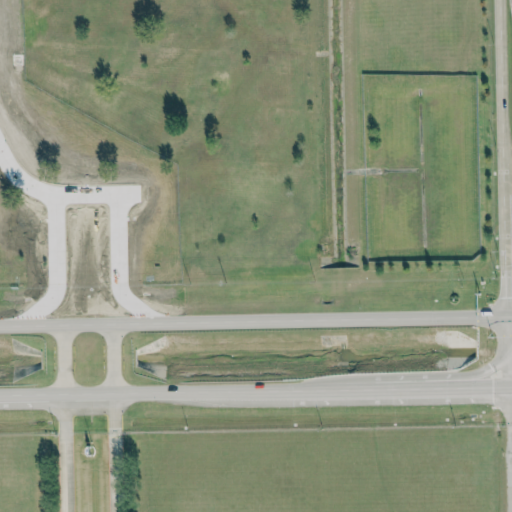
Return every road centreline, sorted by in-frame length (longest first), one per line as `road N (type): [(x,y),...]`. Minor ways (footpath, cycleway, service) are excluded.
road 1 (primary): [(511,315),(0,324)]
road 2 (tertiary): [(499,0),(505,269),(511,290)]
road 3 (primary): [(63,392),(233,390)]
road 4 (primary): [(372,388),(465,374),(511,357)]
road 5 (primary): [(233,390),(372,388)]
